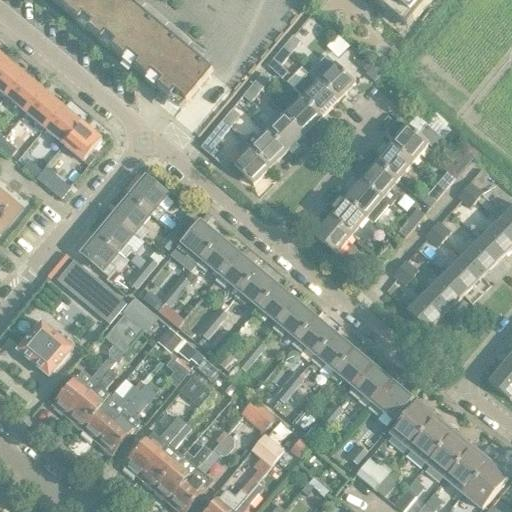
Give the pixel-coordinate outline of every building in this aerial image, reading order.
[(50,0),(161,92),(172,101),(176,97),(187,106),(213,75),(191,56),(123,0),(370,0),(385,12),(391,4),(414,24),(433,0),(50,0)] [(295,37),(284,50),(291,55),(302,43),(295,37)] [(281,68),(291,55),(284,50),(274,63),(281,68)] [(357,86),(337,66),(328,58),(311,75),(339,104),(357,86)] [(0,92),(7,99),(25,77),(6,61),(0,68),(0,92)] [(254,86),(262,93),(272,81),(264,75),(254,86)] [(322,121),(339,104),(311,75),(295,93),(302,100),(322,121)] [(26,115),(44,94),(25,77),(7,99),(26,115)] [(262,93),(254,86),(245,98),(252,105),(262,93)] [(46,131),(64,110),(44,94),(26,115),(46,131)] [(286,117),(306,137),(322,121),(302,100),(286,117)] [(65,147),(83,126),(64,110),(46,131),(65,147)] [(234,112),(224,124),(231,130),(241,118),(234,112)] [(269,134),(289,154),(306,137),(286,117),(269,134)] [(434,119),(427,128),(427,129),(444,143),(452,134),(451,133),(434,119)] [(221,142),(231,130),(224,124),(214,136),(215,138),(216,138),(216,139),(217,139),(218,139),(218,140),(219,140),(220,141),(221,142)] [(83,126),(65,147),(85,164),(103,143),(83,126)] [(392,147),(414,166),(429,148),(436,153),(444,143),(427,129),(420,138),(408,128),(392,147)] [(246,144),(272,171),(289,154),(269,134),(260,143),(254,137),(246,144)] [(203,148),(202,149),(204,151),(206,153),(208,154),(209,155),(211,157),(213,159),(218,164),(220,165),(221,165),(223,164),(223,163),(225,162),(225,161),(225,159),(216,151),(216,149),(217,148),(219,145),(220,145),(220,144),(221,142),(220,141),(219,140),(218,140),(218,139),(217,139),(216,139),(216,138),(215,138),(214,136),(213,137),(212,138),(205,144),(205,145),(204,146),(203,148)] [(4,141),(0,146),(0,149),(12,159),(18,152),(4,141)] [(272,171),(246,144),(237,152),(243,159),(235,168),(255,188),(272,171)] [(377,165),(399,184),(414,166),(392,147),(377,165)] [(37,180),(43,173),(30,163),(24,170),(37,180)] [(377,165),(362,184),(389,206),(391,208),(398,199),(391,193),(399,184),(377,165)] [(482,172),(476,179),(483,185),(489,178),(482,172)] [(43,173),(37,180),(50,192),(56,185),(43,173)] [(439,186),(447,192),(457,180),(449,174),(439,186)] [(130,200),(158,223),(165,215),(160,210),(169,199),(147,181),(130,200)] [(362,184),(347,202),(369,220),(374,224),(389,206),(362,184)] [(447,192),(439,186),(429,198),(437,204),(447,192)] [(466,192),(477,203),(483,196),(471,186),(466,192)] [(477,203),(466,192),(458,201),(470,211),(477,203)] [(115,219),(142,242),(149,233),(144,229),(152,219),(157,224),(158,223),(130,200),(121,212),(123,213),(117,219),(116,218),(115,219)] [(332,220),(354,238),(369,220),(347,202),(332,220)] [(409,223),(416,229),(426,217),(419,211),(409,223)] [(511,213),(499,226),(511,238),(511,213)] [(99,239),(126,261),(133,253),(128,248),(136,239),(141,243),(142,242),(115,219),(99,239)] [(354,238),(332,220),(316,238),(338,257),(354,238)] [(172,235),(180,241),(190,229),(183,222),(172,235)] [(416,229),(409,223),(399,234),(407,241),(416,229)] [(198,269),(220,242),(201,225),(178,252),(187,259),(191,254),(201,263),(197,268),(198,269)] [(433,231),(444,242),(450,235),(438,226),(433,231)] [(511,251),(511,238),(499,226),(481,244),(500,263),(511,251)] [(444,242),(433,231),(426,240),(438,250),(444,242)] [(180,241),(172,235),(162,247),(170,253),(180,241)] [(126,261),(99,239),(83,258),(110,281),(117,273),(111,268),(120,258),(125,262),(126,261)] [(220,242),(198,269),(206,275),(210,270),(220,279),(216,284),(217,285),(239,258),(227,248),(227,249),(221,244),(221,243),(220,242)] [(500,263),(481,244),(463,262),(483,281),(500,263)] [(379,259),(386,265),(396,254),(388,248),(379,259)] [(156,254),(151,260),(159,267),(164,260),(156,254)] [(239,258),(217,285),(225,291),(229,287),(239,295),(235,300),(236,301),(258,274),(239,258)] [(386,265),(379,259),(369,272),(376,278),(386,265)] [(141,273),(148,280),(159,267),(151,260),(141,273)] [(483,281),(463,262),(446,279),(465,299),(483,281)] [(401,270),(412,281),(418,274),(406,264),(401,270)] [(113,328),(129,308),(77,265),(61,285),(113,328)] [(412,281),(401,270),(393,279),(405,289),(412,281)] [(148,280),(141,273),(131,285),(138,292),(148,280)] [(258,274),(236,301),(244,307),(248,303),(259,311),(254,316),(255,317),(278,290),(266,280),(265,281),(259,276),(260,275),(258,274)] [(465,299),(446,279),(428,297),(447,316),(465,299)] [(173,292),(180,298),(191,286),(183,280),(173,292)] [(278,290),(255,317),(263,323),(267,318),(277,327),(273,332),(274,333),(297,306),(278,290)] [(180,298),(173,292),(162,304),(170,311),(180,298)] [(447,316),(428,297),(409,315),(428,335),(447,316)] [(297,306),(274,333),(282,339),(286,334),(296,343),(292,348),(293,349),(316,322),(304,312),(303,313),(297,308),(298,307),(297,306)] [(211,324),(218,330),(229,318),(221,312),(211,324)] [(143,334),(124,319),(106,341),(124,356),(143,334)] [(316,322),(293,349),(301,355),(305,350),(316,359),(311,364),(312,365),(335,338),(316,322)] [(218,330),(211,324),(200,336),(208,343),(218,330)] [(50,380),(75,351),(43,325),(19,354),(50,380)] [(177,337),(168,347),(174,353),(178,356),(187,346),(177,337)] [(335,338),(312,365),(320,371),(325,366),(335,375),(331,380),(331,381),(354,354),(342,344),(341,345),(335,340),(336,339),(335,338)] [(249,356),(256,362),(267,350),(260,344),(249,356)] [(178,356),(189,365),(192,363),(199,369),(205,361),(187,346),(178,356)] [(354,354),(331,381),(340,388),(344,383),(354,391),(349,396),(350,397),(373,370),(354,354)] [(256,362),(249,356),(239,369),(246,375),(256,362)] [(54,409),(68,421),(117,364),(111,359),(85,390),(75,382),(54,409)] [(167,383),(176,392),(190,376),(172,361),(165,369),(173,376),(167,383)] [(68,421),(83,434),(113,399),(106,393),(118,378),(110,372),(117,364),(68,421)] [(511,403),(511,370),(507,367),(491,387),(511,404),(511,403)] [(373,370),(350,397),(359,404),(363,398),(373,407),(368,412),(369,413),(392,386),(380,376),(379,377),(373,372),(374,371),(373,370)] [(287,388),(295,394),(305,382),(298,376),(287,388)] [(185,389),(180,395),(200,411),(213,395),(193,379),(185,389)] [(83,434),(98,446),(147,388),(141,384),(136,391),(134,389),(124,401),(116,395),(113,399),(83,434)] [(392,386),(369,413),(377,419),(382,414),(394,424),(412,402),(392,386)] [(147,388),(98,446),(113,459),(135,433),(142,424),(137,420),(157,397),(147,388)] [(295,394),(287,388),(277,400),(284,407),(295,394)] [(254,403),(241,417),(262,436),(275,421),(254,403)] [(410,451),(435,421),(416,405),(391,436),(410,451)] [(326,420),(333,426),(344,414),(336,407),(326,420)] [(141,482),(187,427),(178,420),(161,440),(155,435),(126,469),(141,482)] [(333,426),(326,420),(315,433),(323,439),(333,426)] [(428,466),(453,436),(435,421),(410,451),(428,466)] [(155,494),(184,459),(176,453),(193,432),(187,427),(141,482),(155,494)] [(446,482),(472,451),(453,436),(428,466),(446,482)] [(204,477),(218,461),(222,456),(227,458),(233,450),(234,442),(228,437),(212,456),(169,506),(176,511),(190,511),(213,484),(204,477)] [(252,454),(271,471),(284,456),(266,439),(252,454)] [(184,459),(155,494),(169,506),(212,456),(204,449),(194,461),(187,455),(184,459)] [(357,468),(368,454),(361,449),(350,462),(357,468)] [(464,496),(490,466),(472,451),(446,482),(464,496)] [(367,485),(380,468),(370,460),(357,477),(367,485)] [(490,466),(464,496),(483,511),(508,481),(490,466)] [(385,500),(399,484),(389,476),(376,492),(385,500)] [(211,511),(236,511),(247,499),(258,487),(252,482),(236,501),(229,495),(225,496),(211,511)] [(236,511),(247,511),(264,492),(258,487),(247,499),(236,511)] [(399,511),(406,511),(417,499),(407,491),(394,507),(399,511)]
